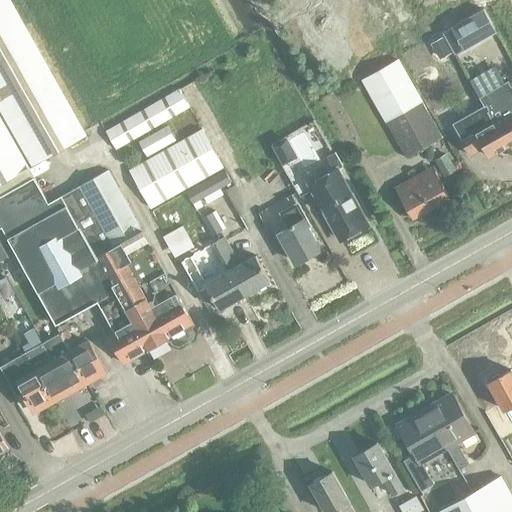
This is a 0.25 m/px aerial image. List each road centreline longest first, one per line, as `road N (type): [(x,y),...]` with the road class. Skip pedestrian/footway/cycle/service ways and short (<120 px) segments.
road 1 (residential): [(239,390),(273,441),(307,441),(423,373),(433,356),(402,298)]
road 2 (tertiary): [(25,511),(239,390)]
road 3 (tertiary): [(239,390),(402,298)]
road 4 (tertiary): [(402,298),(511,237)]
road 5 (unknown): [(61,491),(0,385)]
